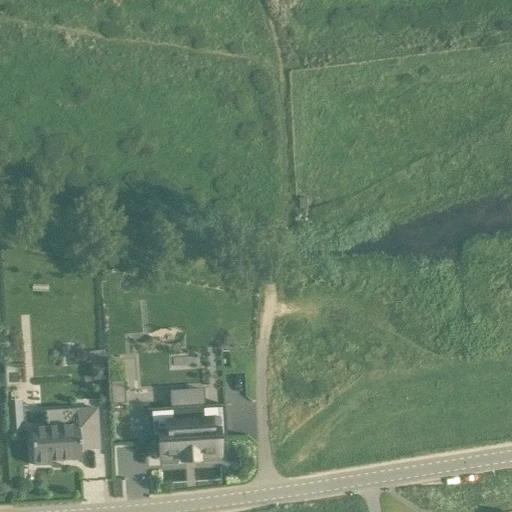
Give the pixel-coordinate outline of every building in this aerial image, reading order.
[(221,343),(141,345),(142,384),(167,384),(167,369),(183,368),(183,383),(222,382),(221,343)] [(104,365),(93,366),(94,377),(105,376),(104,365)] [(125,403),(124,380),(109,381),(111,403),(125,403)] [(170,408),(147,409),(149,439),(159,438),(160,459),(182,457),(182,461),(197,460),(197,456),(218,455),(217,438),(225,438),(223,405),(204,406),(203,388),(169,390),(170,408)] [(24,430),(23,398),(9,398),(10,430),(24,430)] [(77,425),(30,428),(33,465),(51,464),(51,461),(80,459),(80,449),(99,449),(96,409),(76,410),(77,425)]
